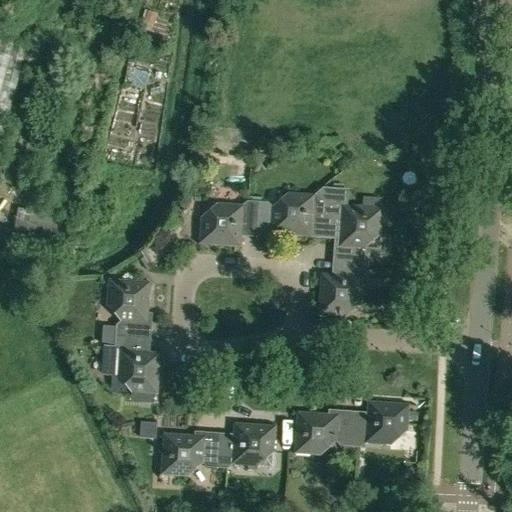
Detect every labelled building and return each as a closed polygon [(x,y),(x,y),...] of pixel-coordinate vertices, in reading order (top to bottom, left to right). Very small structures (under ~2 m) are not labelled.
[(154,25),(158,14),(145,9),(141,20),(154,25)] [(0,40),(0,144),(22,60),(35,63),(41,39),(28,36),(25,48),(0,40)] [(314,196),(311,236),(332,237),(338,237),(336,262),(367,264),(368,254),(378,255),(383,250),(384,239),(380,235),(382,209),(380,208),(381,199),(362,198),(362,207),(345,206),(346,193),(343,190),(322,188),(317,193),(314,196)] [(257,202),(255,233),(311,237),(311,236),(314,196),(287,193),(286,205),(282,208),(271,208),(267,203),(257,202)] [(200,218),(198,245),(240,248),(241,232),(255,233),(257,202),(247,202),(243,206),(217,204),(216,215),(211,219),(200,218)] [(70,252),(73,232),(15,222),(11,242),(70,252)] [(320,274),(317,316),(343,318),(344,307),(349,303),(360,304),(362,277),(366,273),(367,264),(336,262),(335,275),(320,274)] [(108,280),(106,306),(117,307),(121,312),(120,322),(116,326),(115,336),(146,338),(150,282),(108,280)] [(102,347),(101,371),(105,376),(116,377),(127,378),(131,382),(131,393),(135,394),(135,402),(152,403),(153,395),(157,395),(160,353),(151,352),(149,352),(145,352),(146,338),(115,336),(114,345),(114,346),(114,347),(102,347)] [(352,416),(350,447),(360,448),(364,444),(390,446),(391,435),(396,431),(407,432),(409,405),(367,402),(366,417),(352,416)] [(350,447),(352,416),(296,412),(293,454),(320,456),(321,445),(325,441),(336,442),(340,447),(350,447)] [(155,424),(141,423),(140,438),(154,439),(155,424)] [(218,438),(216,469),(226,469),(230,465),(257,467),(258,456),(262,452),(273,453),(275,426),(233,423),(232,439),(218,438)] [(216,469),(218,438),(163,434),(159,476),(186,478),(187,467),(192,463),(202,463),(206,468),(216,469)]
